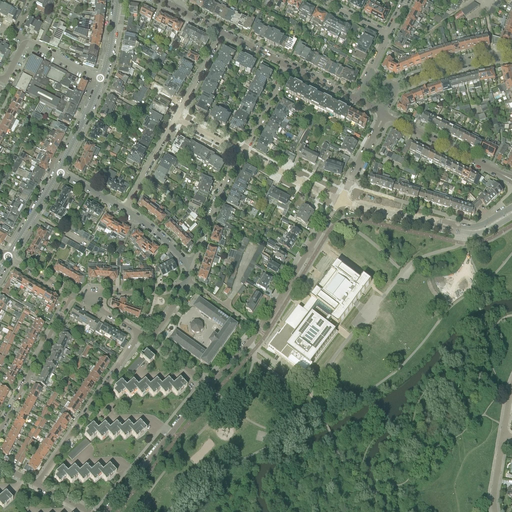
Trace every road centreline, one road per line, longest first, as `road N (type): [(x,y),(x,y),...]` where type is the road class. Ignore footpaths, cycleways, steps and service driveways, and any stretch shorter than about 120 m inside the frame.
road 1 (residential): [(36,484),(139,333)]
road 2 (residential): [(71,295),(0,428)]
road 3 (residential): [(258,330),(338,204)]
road 4 (residential): [(501,174),(382,113)]
road 5 (residential): [(190,268),(240,152)]
road 6 (residential): [(394,89),(443,68),(511,55)]
